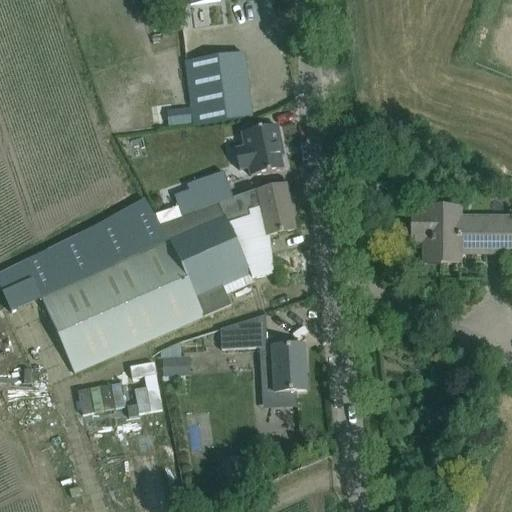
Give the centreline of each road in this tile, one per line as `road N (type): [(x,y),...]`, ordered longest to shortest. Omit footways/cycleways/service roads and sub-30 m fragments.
road 1 (unclassified): [(365,511),(305,0)]
road 2 (track): [(360,462),(250,511)]
